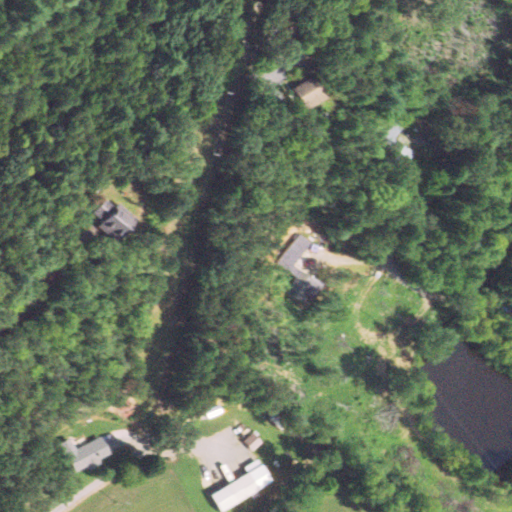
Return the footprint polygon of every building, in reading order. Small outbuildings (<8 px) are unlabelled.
[(298,111),(321,102),(311,79),(289,88),(298,111)] [(387,125),(376,139),(390,150),(383,158),(398,171),(402,166),(393,158),(403,147),(409,152),(421,138),(403,123),(395,132),(387,125)] [(118,205),(113,210),(105,201),(88,216),(97,226),(95,229),(112,247),(137,225),(118,205)] [(274,265),(305,292),(314,283),(308,278),(319,266),(305,254),(311,246),(300,236),(274,265)] [(243,442),(251,452),(261,445),(253,434),(243,442)] [(109,460),(101,440),(71,451),(66,440),(55,444),(68,476),(109,460)] [(210,494),(219,511),(272,486),(260,460),(243,468),(247,476),(210,494)]
